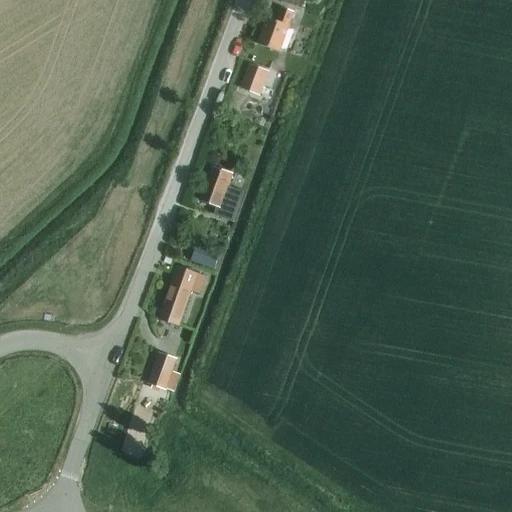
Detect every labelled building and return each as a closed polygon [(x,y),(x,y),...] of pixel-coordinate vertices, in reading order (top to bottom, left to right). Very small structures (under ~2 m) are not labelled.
[(277,21),(267,18),(257,45),(279,52),(293,13),(282,9),(277,21)] [(276,61),(255,53),(247,73),(269,81),(276,61)] [(212,166),(200,198),(216,204),(213,214),(231,221),(233,221),(244,191),(241,190),(228,185),(233,174),(214,167),(212,166)] [(177,244),(186,247),(189,235),(181,232),(177,244)] [(220,251),(196,243),(190,261),(214,269),(220,251)] [(178,325),(190,290),(200,293),(206,277),(177,267),(173,279),(172,279),(159,318),(178,325)] [(148,382),(166,388),(174,391),(180,373),(172,370),(176,359),(158,353),(148,382)] [(108,423),(106,431),(114,434),(116,426),(108,423)]
